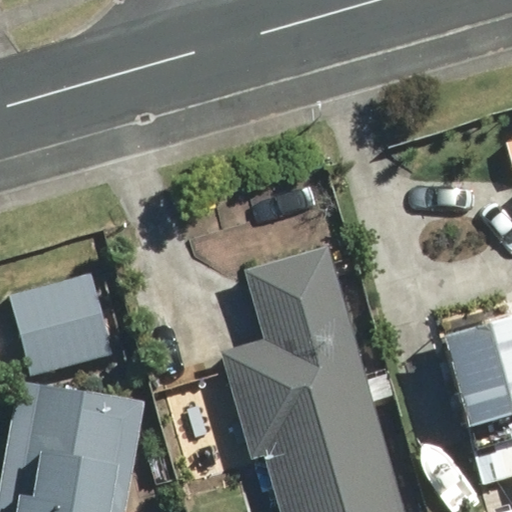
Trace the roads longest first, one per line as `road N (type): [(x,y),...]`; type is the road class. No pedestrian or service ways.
road 1 (residential): [(236,45),(0,111)]
road 2 (residential): [(390,0),(236,45)]
